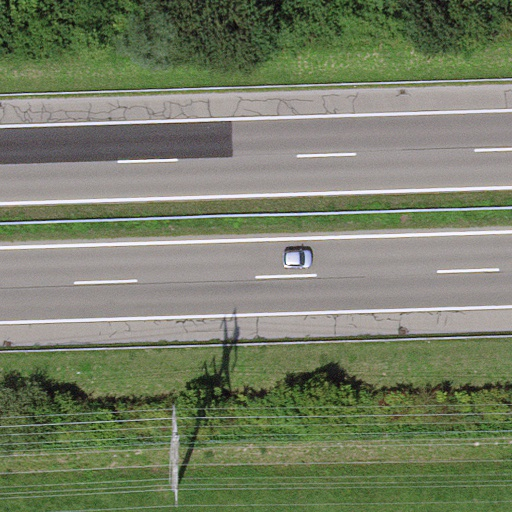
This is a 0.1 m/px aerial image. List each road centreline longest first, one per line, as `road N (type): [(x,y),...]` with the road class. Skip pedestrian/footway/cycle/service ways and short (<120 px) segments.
road 1 (motorway): [(0,285),(511,269)]
road 2 (motorway): [(511,149),(0,165)]
